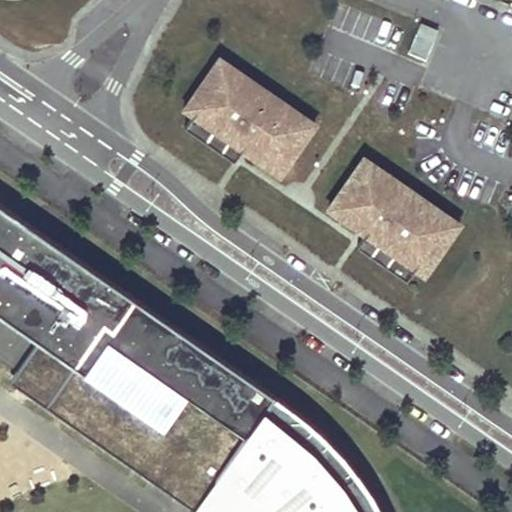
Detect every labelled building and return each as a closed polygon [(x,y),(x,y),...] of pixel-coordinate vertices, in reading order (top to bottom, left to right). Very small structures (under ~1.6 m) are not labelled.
[(420,22),(408,53),(425,60),(438,30),(420,22)] [(193,116),(228,66),(219,60),(184,110),(193,116)] [(305,119),(228,66),(185,130),(234,163),(245,146),(248,149),(251,150),(248,155),(279,176),(292,157),(283,151),(305,119)] [(292,157),(314,126),(305,119),(283,151),(292,157)] [(374,165),(363,156),(338,191),(352,197),(374,165)] [(415,269),(451,218),(374,165),(352,197),(338,191),(327,208),(361,231),(364,226),(366,228),(370,231),(358,247),(407,281),(415,269)] [(302,412),(0,203),(0,212),(298,418),(327,443),(345,462),(361,483),(379,511),(386,511),(367,479),(350,457),(332,438),(302,412)] [(379,511),(361,483),(345,462),(327,443),(298,418),(0,212),(0,314),(36,339),(8,381),(191,507),(199,511),(379,511)] [(460,224),(451,218),(415,269),(425,275),(460,224)] [(0,360),(15,370),(36,339),(0,314),(0,360)]
